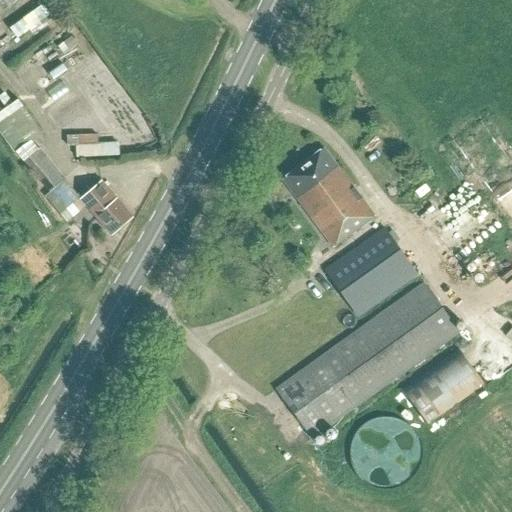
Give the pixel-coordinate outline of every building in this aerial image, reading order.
[(37,30),(70,3),(66,0),(50,0),(28,19),(37,30)] [(66,68),(97,39),(86,28),(77,37),(70,30),(49,50),(66,68)] [(67,104),(76,119),(111,99),(103,83),(67,104)] [(0,91),(0,98),(6,108),(16,101),(8,87),(0,91)] [(0,131),(15,152),(41,133),(23,106),(1,121),(5,127),(0,130),(0,131)] [(491,112),(472,115),(475,137),(494,134),(491,112)] [(85,143),(138,141),(138,132),(115,133),(115,124),(85,125),(85,143)] [(282,179),(333,248),(374,216),(323,148),(282,179)] [(96,216),(77,194),(39,149),(24,161),(50,191),(46,195),(51,202),(51,203),(61,215),(79,233),(96,217),(96,216)] [(151,196),(157,178),(147,174),(140,192),(151,196)] [(86,186),(77,194),(96,216),(96,217),(112,235),(133,217),(101,180),(90,190),(86,186)] [(409,197),(417,206),(436,190),(428,181),(409,197)] [(384,228),(325,270),(357,316),(416,274),(384,228)] [(0,280),(19,274),(12,254),(0,257),(0,280)] [(312,438),(458,332),(423,283),(275,389),(312,438)] [(499,350),(511,335),(511,325),(507,322),(489,341),(499,350)] [(434,379),(452,407),(509,370),(491,343),(434,379)]
